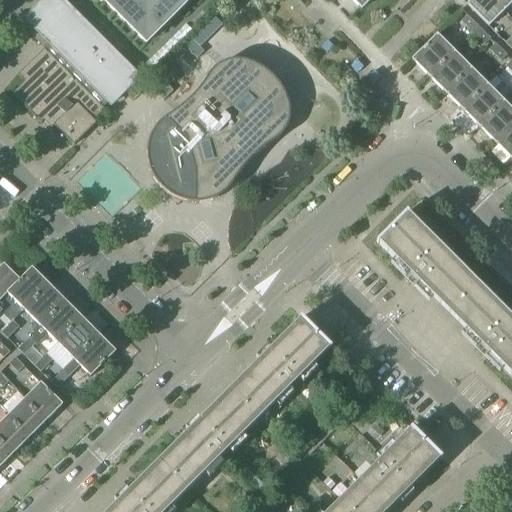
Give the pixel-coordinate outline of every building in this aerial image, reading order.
[(43,50),(17,76),(24,82),(11,95),(41,124),(48,117),(55,123),(52,126),(73,146),(96,124),(94,121),(104,111),(102,108),(108,102),(110,105),(137,78),(59,0),(58,0),(32,27),(52,47),(46,53),(43,50)] [(101,0),(145,44),(189,0),(101,0)] [(350,0),(361,10),(370,0),(350,0)] [(503,13),(490,0),(472,0),(466,6),(488,27),(503,13)] [(511,0),(490,0),(503,13),(511,3),(511,0)] [(460,23),(472,34),(478,28),(466,17),(460,23)] [(215,19),(172,61),(183,73),(203,53),(199,48),(222,26),(215,19)] [(478,28),(472,34),(484,46),(490,40),(478,28)] [(411,61),(428,78),(453,53),(436,36),(411,61)] [(506,56),(494,45),(488,51),(500,62),(506,56)] [(428,78),(445,95),(470,70),(453,53),(428,78)] [(246,59),(242,58),(240,58),(237,57),(234,57),(230,57),(227,58),(224,59),(221,60),(218,61),(216,63),(213,65),(211,67),(209,69),(208,70),(205,76),(201,81),(198,86),(193,91),(189,95),(185,100),(180,104),(175,108),(170,111),(165,115),(164,115),(161,117),(158,120),(155,123),(153,126),(151,129),(149,132),(147,135),(146,139),(145,143),(144,146),(144,150),(144,154),(144,158),(144,162),(145,165),(147,169),(148,172),(150,176),(152,179),(154,182),(157,185),(160,187),(163,190),(166,192),(169,194),(170,194),(173,196),(177,198),(180,199),(184,200),(187,201),(191,201),(195,201),(198,201),(202,200),(206,199),(209,198),(213,196),(216,194),(219,192),(222,190),(224,187),(227,182),(231,177),(235,171),(239,166),(244,161),(248,157),(253,152),(258,148),(264,144),(269,140),(275,137),(276,135),(278,132),(280,129),(282,126),(284,123),(285,119),(285,116),(286,112),(286,109),(286,105),(285,102),(285,98),(284,95),(282,92),(280,88),(278,85),(277,83),(275,80),(273,76),(270,73),(267,71),(264,68),(260,66),(257,64),(253,62),(250,60),(246,59)] [(445,95),(461,111),(486,86),(470,70),(445,95)] [(124,101),(135,112),(149,98),(138,86),(124,101)] [(461,111),(478,128),(503,103),(486,86),(461,111)] [(478,128),(494,144),(511,126),(511,111),(503,103),(478,128)] [(511,126),(494,144),(511,161),(511,159),(511,126)] [(511,320),(436,245),(407,215),(406,214),(377,243),(378,244),(451,317),(511,378),(511,320)] [(0,267),(0,279),(11,290),(20,281),(3,264),(0,267)] [(6,294),(23,311),(48,286),(31,269),(20,281),(11,290),(6,294)] [(0,296),(2,299),(6,294),(11,290),(0,279),(0,296)] [(23,311),(40,328),(65,303),(48,286),(23,311)] [(40,328),(56,344),(81,319),(65,303),(40,328)] [(56,344),(73,360),(73,361),(98,336),(81,319),(56,344)] [(166,511),(328,350),(329,349),(300,320),(299,321),(108,511),(166,511)] [(1,334),(7,340),(16,331),(10,325),(1,334)] [(73,361),(73,360),(59,374),(50,383),(56,389),(79,367),(90,378),(115,353),(98,336),(73,361)] [(17,350),(23,356),(32,347),(26,341),(17,350)] [(0,356),(3,359),(9,353),(0,344),(0,356)] [(34,352),(26,359),(34,367),(42,359),(34,352)] [(14,358),(8,364),(17,373),(23,367),(14,358)] [(34,367),(40,373),(49,364),(43,358),(42,359),(34,367)] [(0,373),(0,385),(2,388),(8,382),(0,373)] [(40,384),(25,399),(47,420),(62,406),(40,384)] [(25,399),(9,415),(31,437),(47,420),(25,399)] [(9,415),(0,424),(0,438),(14,453),(31,437),(9,415)] [(410,431),(329,511),(386,511),(439,460),(440,459),(411,430),(410,431)] [(0,438),(0,467),(14,453),(0,438)] [(270,467),(275,472),(282,465),(277,460),(270,467)]
